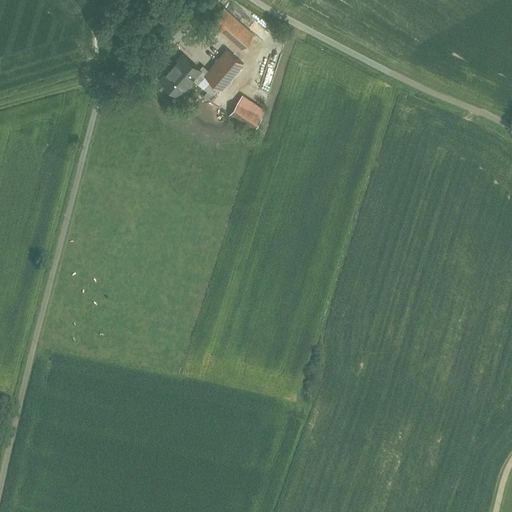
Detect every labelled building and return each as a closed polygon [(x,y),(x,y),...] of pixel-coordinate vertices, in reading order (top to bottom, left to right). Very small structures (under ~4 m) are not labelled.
[(254,34),(224,7),(211,22),(241,49),(254,34)] [(150,11),(145,17),(151,22),(156,16),(150,11)] [(208,71),(205,75),(221,89),(243,63),(227,49),(208,71)] [(182,54),(160,79),(178,95),(198,73),(203,78),(205,76),(205,75),(208,71),(203,67),(200,70),(182,54)] [(242,94),(228,116),(252,131),(266,109),(242,94)]
